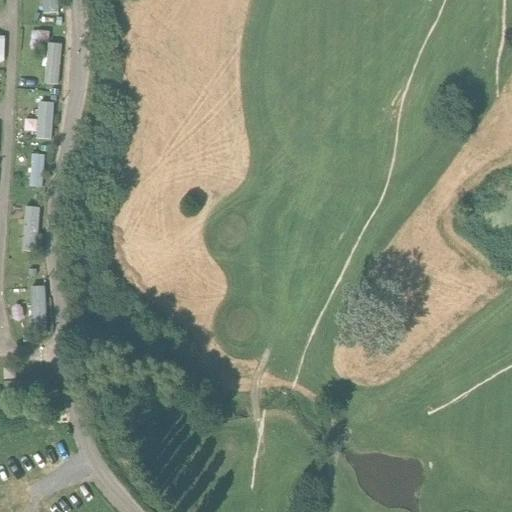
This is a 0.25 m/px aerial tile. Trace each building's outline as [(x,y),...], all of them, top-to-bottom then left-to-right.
[(45,0),(46,13),(65,13),(64,0),(45,0)] [(48,83),(63,83),(64,41),(50,40),(48,83)] [(40,139),(56,139),(57,99),(41,99),(40,139)] [(33,187),(48,187),(49,151),(35,151),(33,187)] [(27,205),(26,251),(41,251),(42,205),(27,205)] [(35,328),(50,328),(48,283),(33,284),(35,328)] [(11,304),(11,326),(33,326),(33,304),(11,304)] [(19,384),(18,366),(7,367),(8,385),(19,384)]
